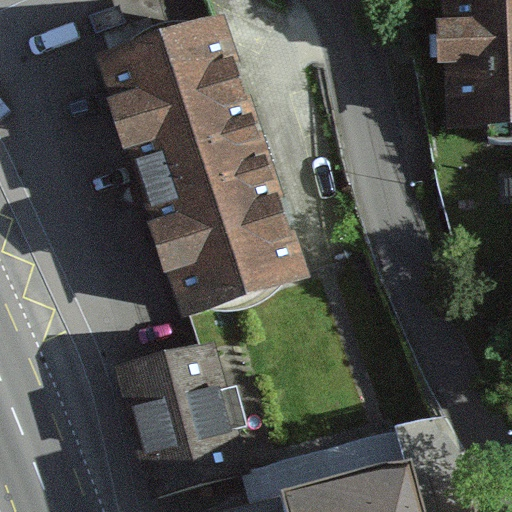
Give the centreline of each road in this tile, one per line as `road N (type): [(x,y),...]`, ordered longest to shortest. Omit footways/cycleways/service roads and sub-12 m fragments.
road 1 (residential): [(511,489),(430,326),(360,67),(324,0)]
road 2 (primary): [(54,511),(0,375)]
